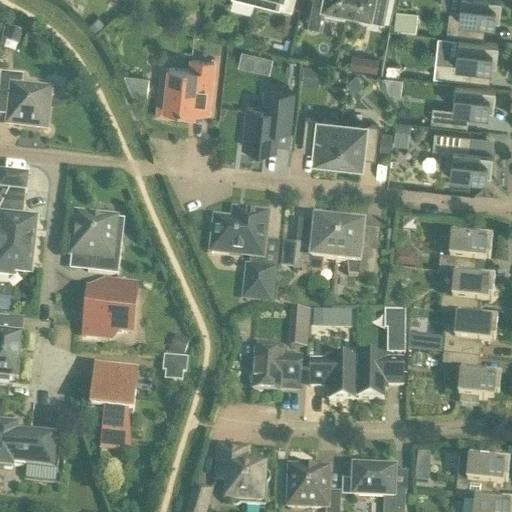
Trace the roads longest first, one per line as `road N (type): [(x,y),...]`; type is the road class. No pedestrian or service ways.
road 1 (residential): [(511,212),(159,165)]
road 2 (residential): [(38,390),(59,158),(0,146)]
road 3 (residential): [(511,427),(293,440),(222,431)]
